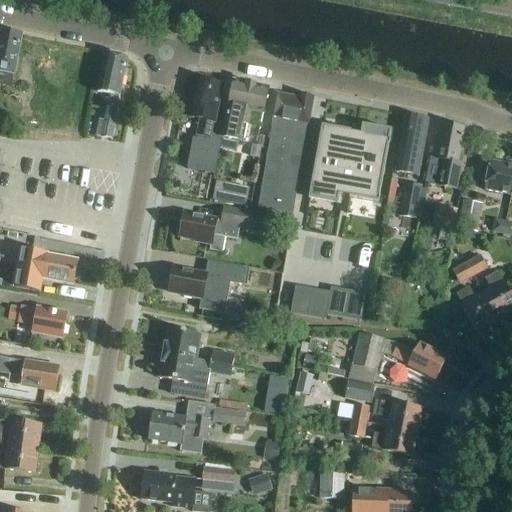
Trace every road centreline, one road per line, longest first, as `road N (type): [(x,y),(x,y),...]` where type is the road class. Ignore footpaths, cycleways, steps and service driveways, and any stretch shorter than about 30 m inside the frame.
road 1 (unclassified): [(86,511),(167,49)]
road 2 (unclassified): [(511,126),(167,49)]
road 3 (unclassified): [(0,16),(167,49)]
road 4 (unclassified): [(457,511),(461,440),(485,392),(511,367)]
